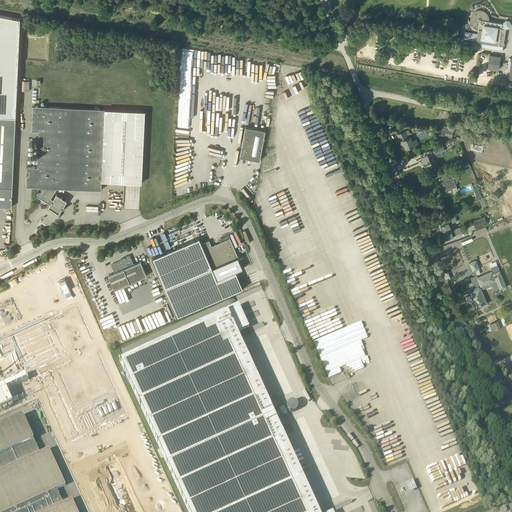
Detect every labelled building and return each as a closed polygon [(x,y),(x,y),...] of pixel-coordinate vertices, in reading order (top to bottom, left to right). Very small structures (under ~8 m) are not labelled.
[(464,38),(476,41),(476,42),(481,43),(481,45),(484,46),(484,47),(502,49),(505,31),(505,28),(508,29),(511,27),(511,23),(509,20),(506,20),(503,22),(502,23),(489,21),(487,21),(487,19),(486,17),(485,15),(484,14),(482,13),(481,12),(479,12),(476,13),(474,14),(475,14),(474,15),(473,16),(473,18),(472,20),(470,20),(468,20),(468,19),(468,20),(468,21),(468,22),(469,23),(469,24),(469,25),(470,25),(470,26),(471,27),(472,28),(473,29),(474,29),(475,30),(476,30),(477,30),(478,31),(477,34),(465,32),(464,38)] [(0,206),(12,207),(16,117),(20,19),(0,15),(0,206)] [(500,57),(490,55),(488,68),(498,69),(500,57)] [(22,81),(21,91),(29,91),(30,81),(22,81)] [(37,195),(38,196),(41,198),(41,200),(41,201),(41,202),(42,203),(43,204),(45,204),(46,204),(47,203),(48,202),(50,204),(48,207),(59,213),(62,208),(64,209),(65,209),(66,208),(65,207),(63,206),(67,201),(56,194),(53,199),(51,197),(57,188),(101,190),(102,181),(142,183),(145,111),(33,106),(31,131),(39,131),(37,167),(27,167),(26,187),(41,187),(41,191),(40,191),(39,191),(38,191),(38,192),(37,192),(37,193),(37,194),(37,195)] [(265,131),(245,127),(240,157),(260,161),(265,131)] [(453,130),(441,127),(439,136),(451,139),(453,130)] [(416,139),(412,141),(410,137),(408,138),(405,131),(397,134),(402,145),(404,144),(406,149),(418,144),(416,139)] [(483,145),(471,143),(470,149),(477,151),(477,153),(481,154),(483,145)] [(442,144),(433,149),(435,155),(445,150),(442,144)] [(432,156),(429,157),(427,154),(420,157),(426,169),(428,169),(430,169),(431,167),(433,166),(431,163),(434,162),(432,156)] [(459,181),(456,172),(442,178),(444,182),(442,183),(445,191),(457,186),(455,182),(459,181)] [(479,190),(475,182),(475,183),(474,180),(471,181),(478,200),(482,198),(479,190)] [(462,232),(460,227),(452,230),(450,224),(457,221),(455,216),(447,220),(447,218),(440,221),(442,228),(441,228),(444,235),(444,234),(446,239),(462,232)] [(487,224),(484,216),(472,221),(475,229),(487,224)] [(209,240),(202,244),(199,237),(152,258),(177,317),(243,289),(236,271),(243,268),(238,257),(229,235),(224,237),(225,240),(212,246),(209,240)] [(108,275),(114,289),(146,276),(140,262),(134,265),(130,255),(123,258),(124,259),(111,264),(114,273),(108,275)] [(476,260),(474,261),(469,263),(473,272),(473,271),(475,276),(471,278),(474,285),(475,287),(472,289),(473,292),(469,294),(470,297),(472,296),(476,307),(479,306),(479,307),(482,305),(485,303),(486,304),(488,303),(482,290),(493,285),(495,291),(499,289),(500,290),(507,287),(500,270),(493,273),(492,271),(478,277),(477,275),(475,271),(480,269),(476,260)] [(0,408),(43,389),(44,390),(50,401),(48,402),(49,404),(66,440),(65,440),(66,442),(69,440),(80,435),(96,468),(81,475),(81,474),(79,475),(80,476),(96,511),(154,511),(128,455),(128,454),(124,447),(124,446),(124,445),(122,446),(96,458),(85,433),(125,414),(127,414),(126,412),(77,306),(76,304),(75,305),(53,315),(52,315),(50,310),(50,309),(52,309),(54,308),(53,307),(40,279),(31,283),(33,313),(33,316),(39,315),(39,322),(0,339),(0,408)] [(189,511),(319,511),(299,466),(238,333),(237,333),(248,328),(238,306),(227,311),(201,324),(120,360),(189,511)] [(498,320),(493,323),(496,331),(501,329),(501,328),(498,320)] [(289,359),(294,362),(279,328),(279,342),(281,342),(281,334),(285,344),(285,348),(283,349),(280,348),(280,352),(277,354),(275,358),(274,354),(270,352),(270,357),(268,351),(263,351),(263,352),(265,358),(272,358),(263,362),(263,364),(266,372),(273,372),(275,372),(275,366),(282,366),(284,361),(287,363),(289,359)] [(263,335),(257,338),(257,340),(262,349),(262,344),(264,344),(266,348),(268,348),(268,342),(266,342),(270,340),(268,337),(268,336),(263,335)] [(287,411),(296,411),(296,402),(287,402),(287,411)] [(288,414),(284,406),(279,408),(283,416),(288,414)] [(0,511),(78,511),(72,499),(63,503),(57,490),(66,485),(49,449),(40,453),(23,415),(0,425),(0,511)] [(408,489),(412,488),(413,490),(416,489),(412,480),(405,483),(408,489)]
